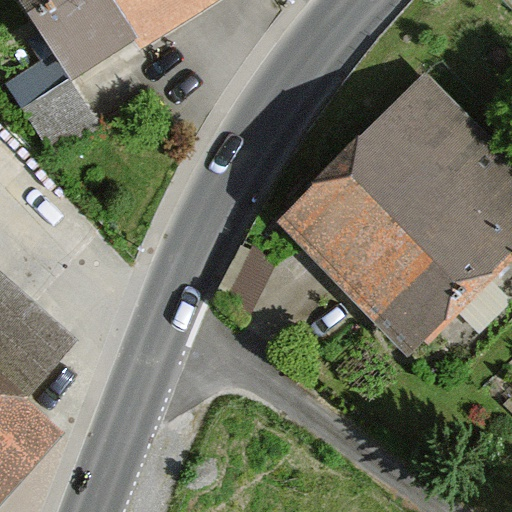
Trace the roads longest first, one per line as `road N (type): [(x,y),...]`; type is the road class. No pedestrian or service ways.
road 1 (secondary): [(366,0),(293,83),(217,204),(168,311)]
road 2 (residential): [(168,311),(446,511)]
road 3 (secondary): [(168,311),(96,511)]
